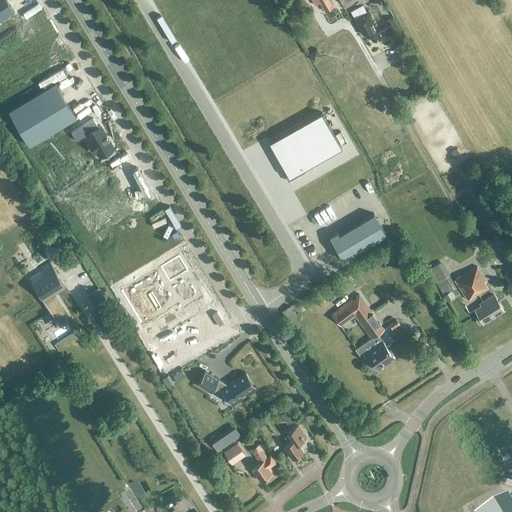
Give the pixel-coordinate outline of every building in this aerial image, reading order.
[(7,0),(0,0),(0,20),(14,11),(7,0)] [(315,0),(317,3),(320,2),(325,11),(333,7),(328,0),(315,0)] [(364,5),(351,12),(355,19),(354,19),(363,35),(368,32),(373,42),(381,37),(380,34),(390,29),(396,40),(403,36),(393,18),(386,22),(378,27),(369,11),(368,12),(364,5)] [(41,28),(27,36),(40,57),(54,49),(41,28)] [(55,82),(9,110),(29,145),(76,117),(55,82)] [(322,112),(269,142),(283,166),(285,169),(283,171),(282,171),(288,181),(305,171),(304,169),(342,147),(322,112)] [(86,134),(100,126),(95,117),(72,131),(77,140),(86,134)] [(89,139),(86,141),(94,155),(98,153),(100,156),(113,148),(100,126),(86,134),(89,139)] [(465,173),(474,189),(482,184),(473,169),(465,173)] [(110,174),(63,201),(89,244),(136,217),(110,174)] [(338,232),(329,236),(331,239),(343,260),(386,234),(374,213),(339,234),(338,232)] [(158,224),(136,238),(145,251),(167,238),(158,224)] [(179,257),(121,292),(141,325),(180,300),(184,307),(201,297),(188,276),(187,277),(185,273),(188,271),(179,257)] [(55,344),(72,371),(96,356),(72,318),(61,300),(52,287),(62,281),(49,261),(40,268),(45,276),(35,283),(53,311),(51,312),(58,322),(65,318),(74,332),(55,344)] [(449,292),(453,290),(446,278),(449,276),(441,262),(428,269),(446,300),(451,296),(449,292)] [(467,300),(487,287),(483,282),(485,281),(476,266),(454,280),(467,300)] [(88,297),(94,307),(106,300),(100,290),(88,297)] [(368,308),(359,297),(357,294),(355,295),(356,297),(352,300),(351,299),(331,314),(340,326),(354,316),(355,319),(368,335),(371,339),(373,338),(376,342),(363,352),(370,360),(365,364),(373,375),(395,358),(377,335),(384,329),(368,308)] [(475,309),(479,316),(476,318),(475,320),(478,324),(480,325),(504,310),(493,294),(479,303),(480,305),(475,309)] [(299,319),(290,307),(290,306),(282,312),(291,325),(299,319)] [(392,329),(399,325),(396,319),(389,324),(392,329)] [(205,371),(197,384),(221,398),(224,393),(230,403),(254,387),(244,373),(227,384),(205,371)] [(277,406),(282,413),(280,415),(287,424),(296,418),(293,414),(294,413),(291,407),(288,409),(283,402),(277,406)] [(268,422),(262,414),(254,420),(260,428),(268,422)] [(292,459),(304,451),(299,444),(307,438),(298,425),(287,433),(292,440),(284,446),(292,459)] [(224,452),(232,464),(245,455),(237,443),(224,452)] [(251,449),(255,455),(260,462),(252,467),(260,481),(272,473),(268,467),(276,462),(271,455),(267,457),(259,444),(251,449)] [(129,502),(135,511),(139,511),(142,511),(135,499),(134,499),(128,489),(124,492),(126,495),(129,501),(129,502)] [(511,511),(511,505),(506,495),(477,511),(511,511)]
